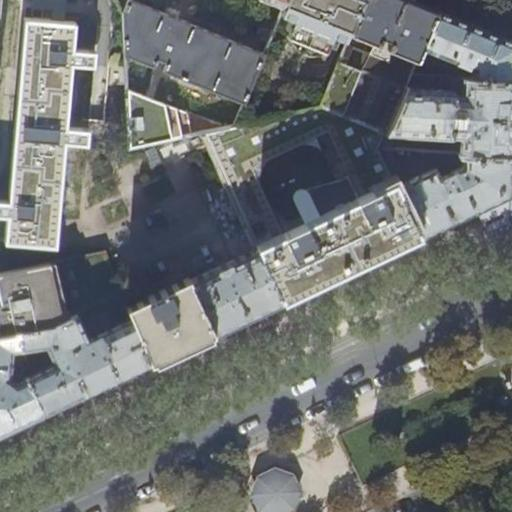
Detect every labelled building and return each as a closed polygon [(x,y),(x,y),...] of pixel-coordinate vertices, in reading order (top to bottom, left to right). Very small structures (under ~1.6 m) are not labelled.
[(165,72),(244,103),(264,53),(133,0),(128,0),(123,13),(124,56),(153,68),(156,65),(158,59),(167,63),(164,70),(165,72)] [(284,0),(282,7),(280,13),(279,14),(293,20),(287,35),(326,51),(332,36),(347,41),(350,34),(363,0),(284,0)] [(413,0),(363,0),(350,34),(374,44),(371,52),(372,56),(385,61),(389,59),(392,51),(417,61),(422,49),(439,10),(413,0)] [(267,22),(275,26),(279,14),(280,13),(272,10),(267,22)] [(439,10),(422,49),(461,65),(455,78),(511,81),(511,39),(473,24),(439,10)] [(5,241),(56,246),(65,141),(87,143),(88,129),(66,127),(72,63),(94,65),(95,51),(73,49),(75,23),(24,18),(19,75),(9,190),(8,200),(0,199),(0,214),(7,215),(5,231),(5,241)] [(345,64),(339,62),(321,104),(321,106),(387,132),(405,89),(361,71),(363,65),(347,58),(345,64)] [(110,84),(126,86),(125,68),(112,67),(110,84)] [(511,120),(511,81),(455,78),(451,77),(451,90),(421,89),(422,76),(411,75),(405,89),(387,132),(380,147),(390,148),(394,148),(394,134),(450,138),(452,137),(453,135),(460,136),(459,152),(510,155),(511,120)] [(126,100),(128,150),(144,146),(143,100),(126,100)] [(380,147),(387,132),(321,106),(204,132),(258,251),(282,300),(318,283),(397,246),(421,235),(398,185),(395,180),(380,147)] [(181,138),(190,156),(204,149),(197,134),(181,138)] [(403,175),(390,148),(380,147),(395,180),(403,175)] [(507,202),(508,180),(510,155),(459,152),(425,150),(424,160),(445,162),(449,172),(440,176),(435,167),(398,185),(421,235),(462,215),(476,208),(482,222),(502,212),(502,207),(507,205),(507,202)] [(258,251),(189,282),(214,333),(248,316),(282,300),(258,251)] [(54,324),(65,319),(49,263),(0,273),(0,332),(18,330),(54,324)] [(124,306),(130,319),(150,363),(175,351),(214,333),(189,282),(187,276),(124,306)] [(77,313),(65,319),(54,324),(86,393),(122,376),(150,363),(130,319),(101,333),(99,330),(94,332),(96,336),(89,339),(77,313)] [(54,324),(18,330),(21,347),(45,344),(55,363),(26,376),(44,413),(66,403),(86,393),(54,324)] [(18,330),(0,332),(0,434),(5,432),(44,413),(26,376),(17,381),(8,375),(10,373),(12,349),(21,347),(18,330)] [(264,511),(285,511),(291,509),(297,494),(291,479),(274,474),(260,481),(255,496),(262,511),(264,511)]
